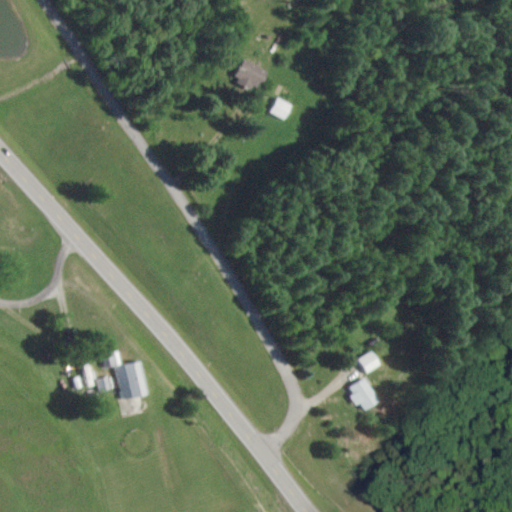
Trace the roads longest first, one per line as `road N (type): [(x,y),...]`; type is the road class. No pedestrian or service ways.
road 1 (residential): [(44,0),(261,325),(294,408),(261,452)]
road 2 (secondary): [(304,511),(189,361),(0,155)]
